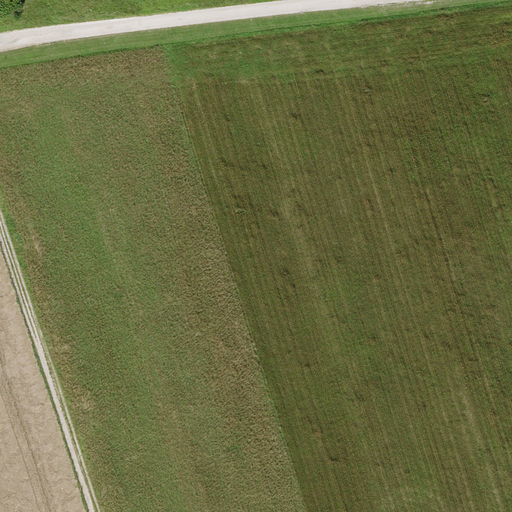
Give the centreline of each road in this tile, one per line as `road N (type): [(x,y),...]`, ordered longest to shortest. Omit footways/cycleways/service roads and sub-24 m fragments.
road 1 (track): [(95,511),(0,178)]
road 2 (track): [(299,0),(0,35)]
